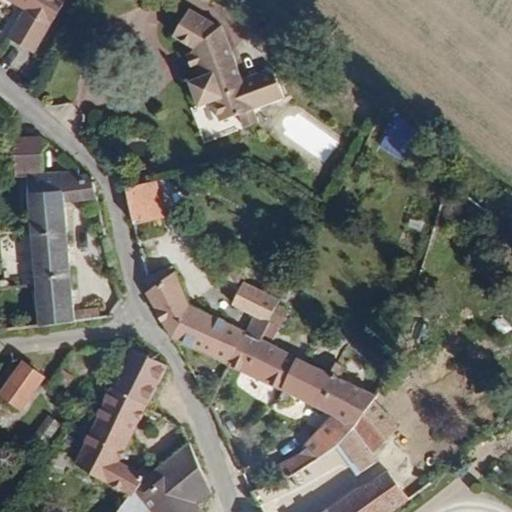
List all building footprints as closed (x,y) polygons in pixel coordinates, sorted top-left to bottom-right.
[(35,53),(67,0),(8,0),(26,9),(9,38),(35,53)] [(259,107),(290,96),(279,66),(248,78),(227,24),(224,25),(193,10),(175,35),(196,48),(192,53),(197,67),(202,77),(195,81),(203,106),(218,100),(225,120),(245,113),(250,126),(264,121),(259,107)] [(197,67),(192,53),(186,55),(192,70),(197,67)] [(411,159),(429,133),(402,116),(385,143),(411,159)] [(49,167),(48,150),(55,142),(44,134),(19,136),(19,170),(49,167)] [(49,173),(49,167),(19,170),(19,176),(32,175),(49,173)] [(102,198),(97,176),(85,178),(85,169),(49,173),(32,175),(44,326),(81,320),(80,309),(70,201),(102,198)] [(169,217),(159,180),(131,187),(140,226),(169,217)] [(234,363),(250,333),(196,305),(178,265),(151,275),(155,289),(152,292),(176,336),(233,365),(234,363)] [(286,300),(257,284),(246,267),(230,278),(242,292),(236,303),(259,315),(274,323),(286,300)] [(104,317),(105,306),(80,309),(81,320),(104,317)] [(267,337),(274,323),(259,315),(250,333),(266,339),(267,337)] [(379,400),(383,396),(383,395),(267,337),(266,339),(250,333),(234,363),(289,387),(339,415),(312,443),(314,446),(303,454),(282,464),(289,478),(297,475),(345,443),(359,425),(379,400)] [(154,404),(173,368),(169,362),(136,346),(116,385),(154,404)] [(25,407),(48,375),(29,361),(6,393),(25,407)] [(65,395),(79,375),(65,366),(51,386),(65,395)] [(127,458),(154,404),(116,385),(81,462),(135,495),(153,475),(127,458)] [(378,450),(402,424),(379,400),(359,425),(378,450)] [(50,448),(67,423),(53,414),(36,439),(50,448)] [(378,450),(359,425),(345,443),(368,472),(386,459),(378,450)] [(218,492),(195,442),(153,475),(135,495),(122,511),(154,511),(157,509),(159,511),(210,511),(203,502),(218,492)] [(397,511),(415,499),(393,469),(376,483),(363,487),(328,511),(397,511)]
